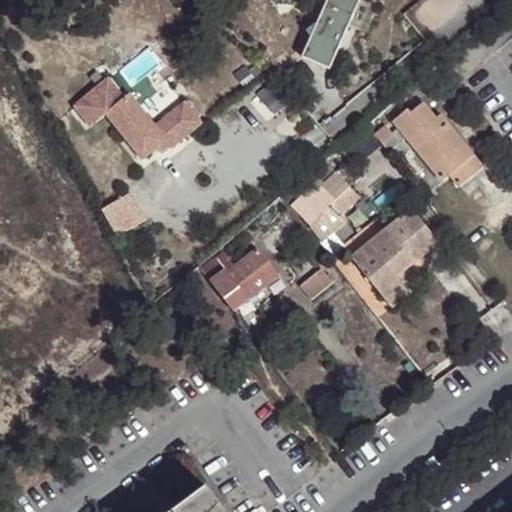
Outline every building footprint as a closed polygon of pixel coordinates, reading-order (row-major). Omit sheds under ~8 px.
[(309,43),(300,63),(327,76),(361,5),(350,0),(330,0),(317,28),(307,33),(309,43)] [(169,154),(200,128),(183,108),(153,133),(127,101),(122,105),(106,86),(72,114),(89,134),(104,121),(141,165),(155,153),(163,147),(168,152),(169,154)] [(409,110),(395,121),(444,181),(451,175),(460,186),(483,168),(474,157),(441,116),(436,119),(423,104),(411,113),(409,110)] [(388,122),(372,135),(381,146),(388,155),(399,168),(415,156),(388,122)] [(168,152),(163,147),(155,153),(159,158),(168,152)] [(333,168),(288,206),(290,204),(309,226),(330,209),(338,219),(351,208),(344,198),(351,193),(336,175),(347,165),(342,160),(333,168)] [(313,174),(283,201),(288,206),(333,168),(332,167),(317,179),(313,174)] [(396,279),(403,273),(438,244),(412,211),(349,259),(383,301),(401,286),(396,279)] [(200,274),(231,314),(253,297),(276,281),(255,253),(232,270),(223,256),(202,272),(200,274)] [(415,289),(403,273),(396,279),(401,286),(408,295),(415,289)] [(331,288),(320,274),(298,292),(308,306),(331,288)] [(408,295),(401,286),(383,301),(390,310),(408,295)] [(196,497),(207,511),(224,511),(208,489),(196,497)] [(207,511),(196,497),(175,511),(207,511)]
